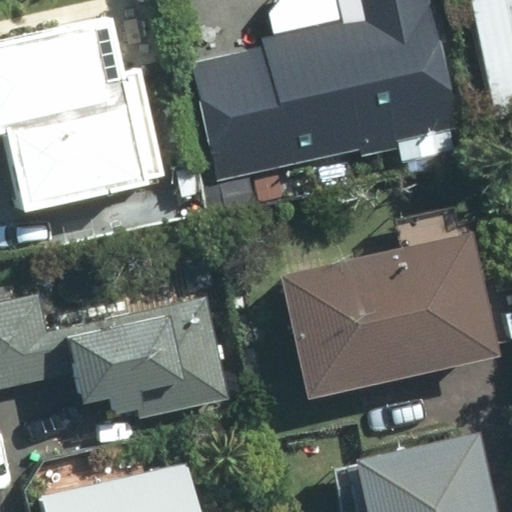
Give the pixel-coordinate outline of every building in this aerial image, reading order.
[(179,65),(204,178),(346,146),(349,154),(381,147),(380,140),(440,126),(411,0),(325,0),(331,25),(248,42),(250,48),(179,65)] [(511,0),(455,0),(483,118),(511,111),(511,0)] [(105,74),(93,19),(0,39),(0,185),(5,208),(152,175),(128,68),(105,74)] [(257,276),(282,397),(473,354),(448,236),(257,276)] [(187,300),(31,334),(22,297),(0,302),(0,382),(47,372),(54,400),(85,393),(88,411),(120,404),(122,417),(207,398),(187,300)] [(331,463),(341,511),(468,511),(452,435),(331,463)] [(184,511),(174,469),(28,502),(30,511),(184,511)]
